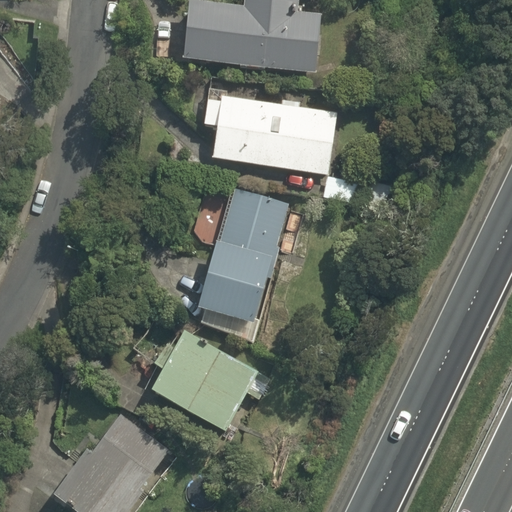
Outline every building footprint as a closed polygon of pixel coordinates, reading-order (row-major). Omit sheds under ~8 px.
[(166,21),(163,59),(304,72),(319,74),(324,13),(310,11),(310,0),(241,0),(241,2),(219,0),(184,0),(182,22),(166,21)] [(336,111),(204,93),(198,126),(209,127),(206,154),(328,171),(336,111)] [(323,176),(320,201),(386,210),(390,185),(323,176)] [(249,327),(285,201),(229,185),(221,211),(200,205),(190,240),(208,245),(190,310),(249,327)] [(151,368),(142,385),(223,428),(256,366),(175,323),(168,337),(149,320),(126,346),(151,368)] [(76,511),(122,511),(170,450),(114,407),(50,491),(76,511)]
